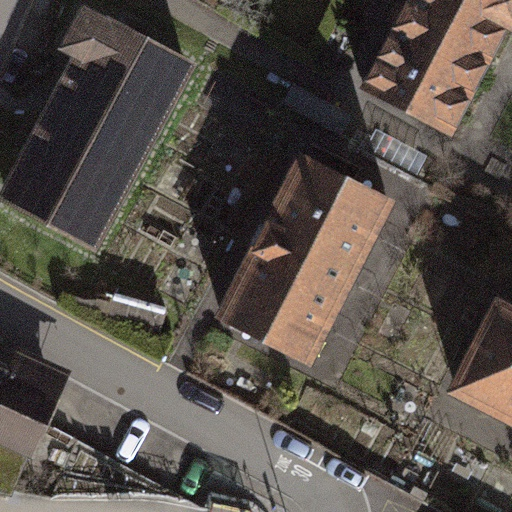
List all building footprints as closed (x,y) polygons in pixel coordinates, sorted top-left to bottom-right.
[(511,0),(415,0),(366,94),(460,144),(511,44),(511,0)] [(201,72),(86,10),(62,56),(76,63),(0,204),(0,207),(100,261),(201,72)] [(404,210),(306,159),(218,328),(316,379),(404,210)] [(511,310),(502,306),(453,404),(511,433),(511,310)] [(12,371),(0,365),(0,496),(14,500),(30,461),(35,463),(75,374),(20,351),(12,371)]
